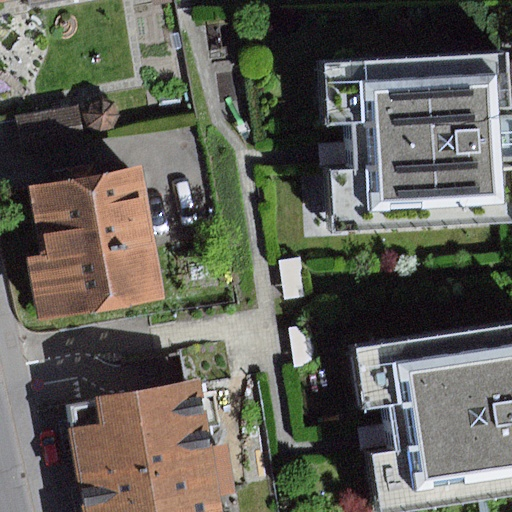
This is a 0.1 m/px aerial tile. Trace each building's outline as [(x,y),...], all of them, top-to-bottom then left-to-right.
[(511,223),(511,201),(504,54),(315,64),(318,129),(345,128),(347,153),(348,172),(324,174),(328,234),(511,223)] [(108,101),(95,104),(88,112),(91,124),(99,131),(110,129),(118,120),(117,109),(108,101)] [(77,108),(17,118),(24,157),(84,146),(77,108)] [(67,184),(32,190),(44,258),(30,260),(40,321),(164,299),(142,171),(101,179),(98,165),(64,171),(67,184)] [(299,260),(280,263),(286,300),(306,297),(299,260)] [(511,323),(346,348),(356,413),(388,408),(392,435),(395,454),(368,458),(375,511),(430,511),(477,505),(511,499),(511,323)] [(311,325),(289,329),(295,368),(317,365),(311,325)] [(201,382),(68,404),(85,511),(227,511),(217,461),(201,382)]
